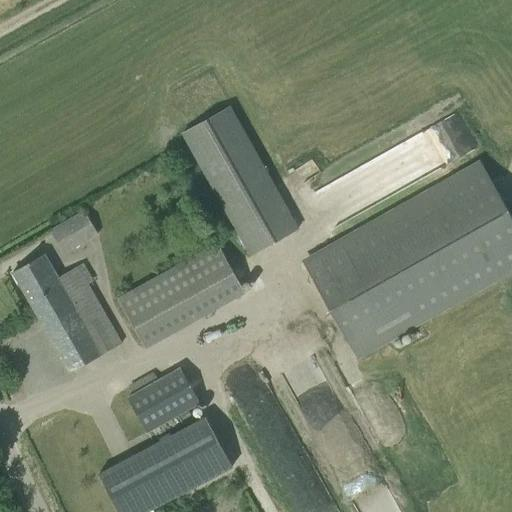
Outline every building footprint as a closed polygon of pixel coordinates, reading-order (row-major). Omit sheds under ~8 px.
[(182,133),(250,256),(299,228),(231,106),(182,133)] [(404,177),(450,156),(438,132),(393,153),(404,177)] [(303,264),(355,357),(511,268),(511,218),(481,164),(303,264)] [(50,231),(63,254),(98,234),(85,211),(50,231)] [(118,298),(144,350),(245,294),(218,243),(118,298)] [(12,273),(70,373),(121,344),(88,286),(86,287),(75,268),(57,278),(44,254),(12,273)] [(128,386),(133,394),(127,397),(147,432),(170,419),(172,424),(201,408),(180,368),(157,380),(153,372),(128,386)] [(205,417),(98,475),(117,511),(147,511),(232,467),(205,417)]
